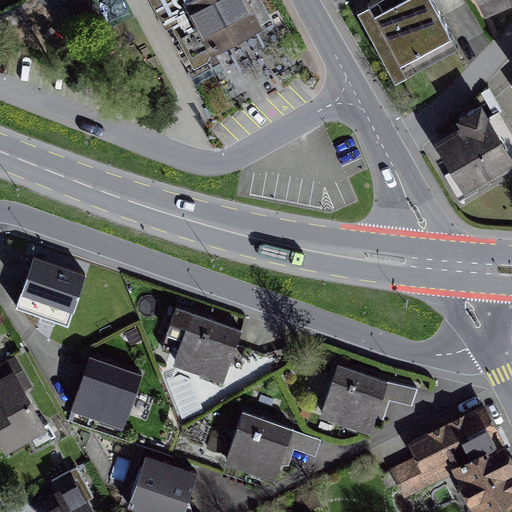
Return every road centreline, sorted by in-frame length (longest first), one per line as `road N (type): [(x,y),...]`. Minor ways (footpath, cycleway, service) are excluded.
road 1 (residential): [(0,212),(400,349),(447,354),(486,339)]
road 2 (primary): [(0,152),(221,229),(444,265)]
road 3 (residential): [(0,86),(182,160),(213,164),(241,157),(355,92)]
road 4 (residential): [(386,152),(414,138),(511,37)]
road 5 (residential): [(386,152),(444,265)]
